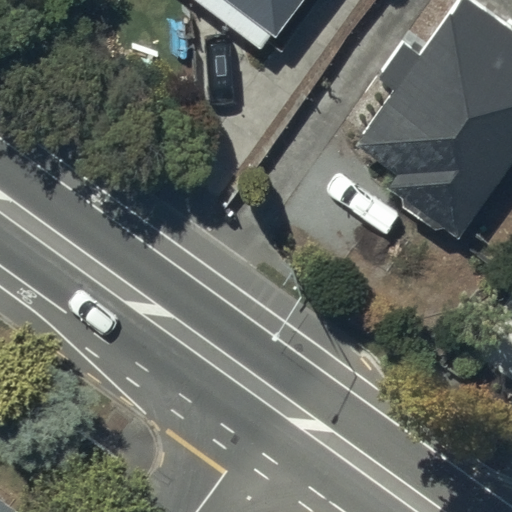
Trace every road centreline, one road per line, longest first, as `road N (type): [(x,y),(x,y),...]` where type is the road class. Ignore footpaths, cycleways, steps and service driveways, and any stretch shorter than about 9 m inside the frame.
road 1 (secondary): [(277,403),(0,196)]
road 2 (secondary): [(428,511),(277,403)]
road 3 (residential): [(197,511),(277,403)]
